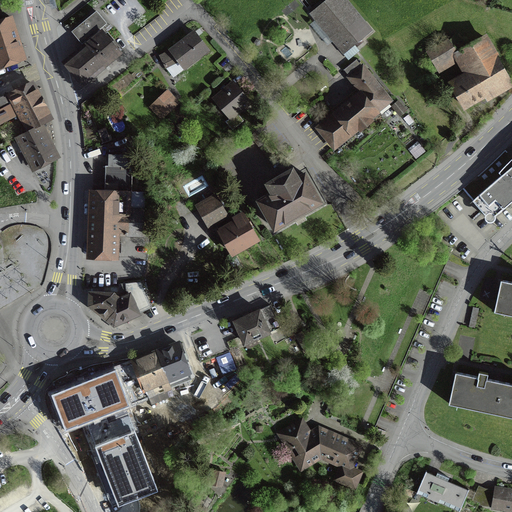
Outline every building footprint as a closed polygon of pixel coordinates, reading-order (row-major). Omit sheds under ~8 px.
[(57,8),(55,0),(49,0),(52,9),(57,8)] [(371,31),(345,0),(325,0),(310,14),(343,54),(371,31)] [(83,43),(85,46),(66,62),(83,83),(119,52),(100,30),(107,24),(96,11),(71,32),(81,45),(83,43)] [(20,49),(9,17),(0,20),(0,67),(23,60),(20,49)] [(207,50),(194,33),(170,51),(183,68),(207,50)] [(439,69),(460,56),(458,54),(449,38),(428,51),(439,69)] [(508,79),(484,38),(458,54),(460,56),(465,65),(463,66),(465,69),(467,68),(470,73),(451,85),(464,107),(483,95),(483,94),(508,79)] [(334,116),(318,129),(333,147),(349,134),(350,135),(378,113),(377,112),(388,102),(389,102),(390,101),(362,67),(349,78),(361,92),(333,115),(334,116)] [(215,98),(232,117),(227,121),(226,120),(224,122),(229,128),(230,128),(232,130),(243,121),(236,114),(249,103),(232,83),(213,99),(215,98)] [(0,123),(13,117),(18,115),(22,123),(26,122),(30,131),(39,127),(50,121),(31,84),(11,95),(0,99),(0,123)] [(167,114),(165,112),(175,103),(165,92),(149,107),(161,119),(167,114)] [(392,106),(389,102),(388,102),(400,116),(406,111),(398,101),(392,106)] [(20,140),(36,169),(55,159),(39,127),(30,131),(16,138),(18,141),(20,140)] [(107,191),(92,191),(90,233),(89,256),(115,256),(115,239),(118,239),(118,236),(116,235),(116,232),(125,233),(124,235),(126,235),(126,236),(141,236),(143,210),(128,209),(130,167),(129,167),(126,156),(108,155),(108,166),(107,191)] [(511,158),(511,159),(505,166),(498,173),(501,176),(472,201),(489,221),(511,200),(511,158)] [(266,184),(272,193),(258,201),(274,229),(320,202),(304,175),(297,179),(292,169),(266,184)] [(215,196),(196,206),(208,227),(227,217),(215,196)] [(237,223),(220,233),(231,253),(256,239),(242,213),(234,218),(237,223)] [(511,282),(501,280),(494,312),(511,315),(511,282)] [(107,319),(113,324),(136,314),(150,307),(139,283),(118,285),(118,292),(126,289),(128,294),(119,300),(112,295),(90,294),(90,305),(99,313),(107,319)] [(270,305),(234,322),(244,343),(280,327),(270,305)] [(478,309),(472,308),(468,327),(474,328),(478,309)] [(295,336),(302,347),(309,343),(302,332),(295,336)] [(186,357),(179,339),(145,353),(132,358),(148,397),(165,390),(173,387),(172,385),(194,377),(186,357)] [(52,392),(66,428),(130,404),(117,368),(84,381),(52,392)] [(455,372),(448,403),(511,417),(511,384),(501,382),(486,379),(487,373),(483,373),(479,372),(478,377),(455,372)] [(168,398),(165,390),(148,397),(151,405),(168,398)] [(360,474),(350,469),(359,447),(318,429),(309,434),(306,429),(297,435),(292,427),(280,434),(301,468),(320,457),(346,468),(340,483),(354,489),(360,474)] [(158,488),(135,429),(96,443),(107,472),(118,503),(158,488)] [(206,469),(203,483),(220,487),(223,473),(206,469)] [(436,473),(432,482),(423,478),(418,490),(461,508),(465,496),(445,488),(449,478),(436,473)] [(511,511),(511,493),(495,490),(495,491),(490,490),(485,489),(478,486),(472,500),(479,503),(492,505),(492,508),(511,511)]
